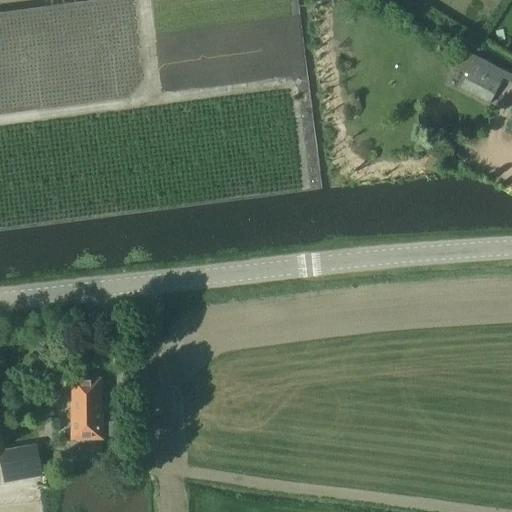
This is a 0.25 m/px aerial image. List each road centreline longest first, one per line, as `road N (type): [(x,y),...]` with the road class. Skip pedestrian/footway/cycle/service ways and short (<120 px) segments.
road 1 (tertiary): [(511,248),(0,300)]
road 2 (track): [(0,118),(286,79)]
